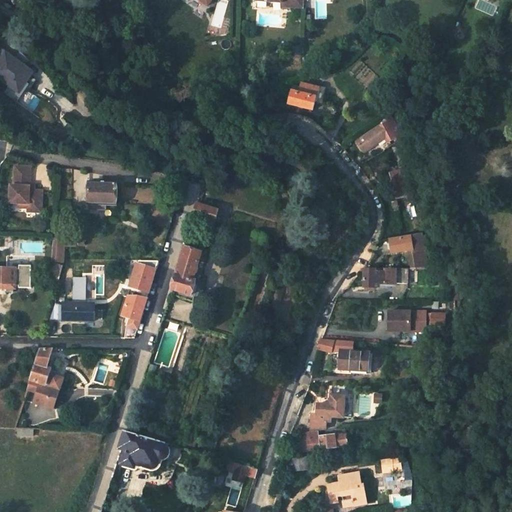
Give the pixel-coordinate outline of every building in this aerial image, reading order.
[(0,77),(19,90),(31,73),(6,55),(0,63),(0,77)] [(313,111),(319,89),(302,85),(300,94),(293,92),(290,105),(313,111)] [(386,119),(396,137),(399,143),(406,138),(403,133),(391,116),(386,119)] [(386,119),(378,123),(356,140),(363,151),(376,143),(375,140),(384,135),(386,138),(388,142),(396,137),(386,119)] [(375,140),(376,143),(386,138),(384,135),(375,140)] [(483,144),(479,144),(477,147),(477,150),(480,152),(483,152),(485,150),(485,146),(483,144)] [(29,189),(29,167),(14,167),(13,187),(10,186),(10,204),(28,204),(27,212),(41,212),(42,191),(30,191),(29,189)] [(408,194),(401,171),(390,174),(397,197),(408,194)] [(116,205),(117,183),(89,182),(88,208),(97,208),(97,204),(116,205)] [(214,223),(218,211),(197,205),(193,216),(200,218),(200,219),(214,223)] [(51,262),(61,263),(64,246),(76,246),(76,245),(76,235),(76,233),(64,234),(63,239),(53,239),(51,262)] [(425,250),(422,234),(405,237),(405,238),(391,241),(393,252),(414,249),(415,252),(425,250)] [(84,235),(76,235),(76,245),(83,245),(84,235)] [(172,290),(191,296),(192,292),(195,291),(197,286),(195,283),(196,281),(193,280),(202,252),(200,252),(202,248),(192,245),(190,249),(185,248),(172,290)] [(428,269),(425,250),(415,252),(414,249),(410,250),(412,269),(428,269)] [(133,275),(131,281),(129,286),(149,293),(158,263),(129,262),(126,273),(133,275)] [(58,281),(62,266),(53,263),(49,278),(58,281)] [(16,269),(0,268),(0,284),(5,284),(5,289),(16,289),(16,288),(16,286),(19,286),(19,288),(28,288),(28,266),(16,266),(16,269)] [(375,284),(409,284),(410,269),(385,268),(385,271),(376,271),(376,268),(365,268),(364,287),(375,287),(375,284)] [(131,281),(133,275),(126,273),(124,279),(131,281)] [(138,327),(147,299),(134,297),(128,296),(125,306),(130,307),(127,317),(131,318),(129,324),(138,327)] [(93,321),(93,304),(63,303),(62,320),(93,321)] [(127,317),(130,307),(125,306),(122,315),(127,317)] [(445,324),(444,314),(425,314),(409,315),(409,311),(387,310),(388,330),(425,331),(425,324),(445,324)] [(318,349),(331,352),(334,341),(320,340),(318,349)] [(50,369),(46,368),(52,350),(39,350),(27,389),(38,393),(34,404),(54,410),(63,379),(48,375),(50,369)] [(368,353),(341,351),(339,373),(351,374),(351,366),(367,367),(368,353)] [(331,416),(339,416),(344,416),(345,395),(332,395),(331,405),(317,405),(317,416),(312,415),(311,429),(325,427),(325,422),(330,422),(331,416)] [(24,430),(28,418),(19,416),(15,430),(24,430)] [(310,438),(346,434),(345,428),(325,430),(311,432),(310,432),(310,438)] [(127,450),(123,463),(152,472),(154,472),(156,472),(158,470),(160,469),(162,463),(164,458),(166,456),(167,453),(168,451),(167,448),(168,444),(127,432),(122,448),(127,450)] [(297,443),(298,452),(347,446),(346,438),(349,437),(349,434),(346,434),(310,438),(310,432),(301,433),(297,443)] [(307,457),(293,459),(294,472),(309,470),(307,457)] [(228,461),(225,470),(234,473),(237,464),(228,461)] [(232,479),(243,482),(246,475),(255,477),(257,470),(237,464),(234,473),(232,479)] [(331,486),(334,503),(341,502),(340,498),(346,497),(347,501),(356,500),(357,506),(370,504),(366,485),(364,485),(362,473),(343,476),(344,486),(340,486),(340,485),(331,486)]
